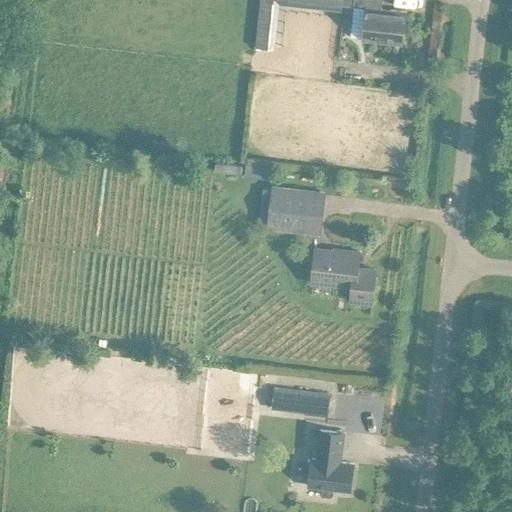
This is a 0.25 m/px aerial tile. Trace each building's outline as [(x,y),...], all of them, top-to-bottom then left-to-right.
[(325,0),(263,0),(257,56),(270,58),(276,8),(343,15),(345,2),(325,0)] [(364,49),(404,53),(408,21),(383,18),(384,6),(357,3),(355,16),(368,17),(364,49)] [(218,175),(217,181),(239,183),(244,183),(244,174),(218,173),(218,175)] [(254,175),(253,186),(267,187),(268,176),(254,175)] [(272,235),(320,240),(324,204),(276,199),(272,235)] [(352,310),(374,313),(378,279),(365,278),(365,280),(359,279),(361,261),(343,259),(343,261),(318,258),(314,292),(353,296),(352,310)] [(274,417),(329,423),(332,403),(276,397),(274,417)] [(341,471),(342,465),(344,465),(346,442),(322,439),(318,467),(314,466),(310,495),(323,497),(322,503),(324,505),(332,506),(334,504),(335,498),(352,500),(355,473),(341,471)]
